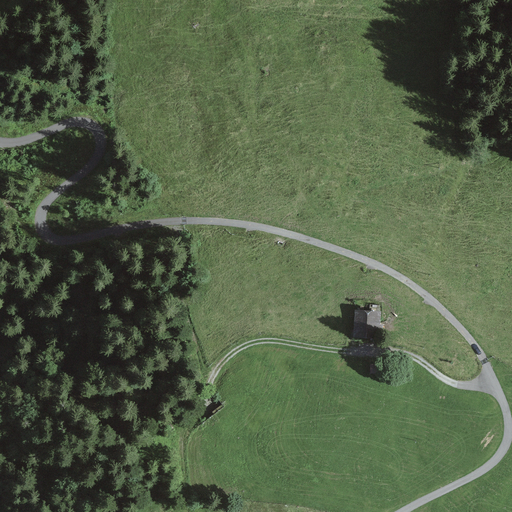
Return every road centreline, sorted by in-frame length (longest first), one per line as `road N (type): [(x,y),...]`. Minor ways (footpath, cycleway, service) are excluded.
road 1 (track): [(208,385),(235,351),(267,340),(398,352),(450,382),(493,380)]
road 2 (track): [(208,385),(182,303),(183,253),(160,222)]
